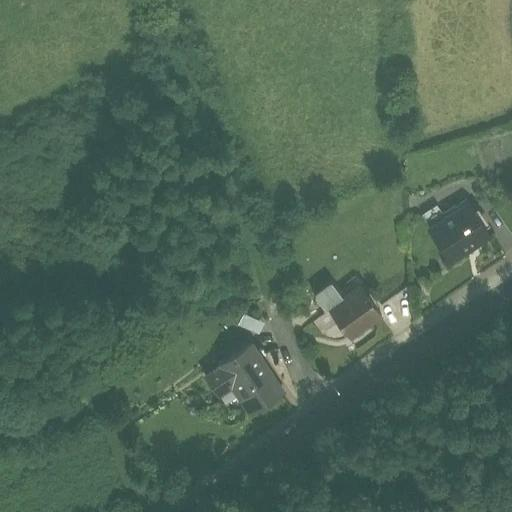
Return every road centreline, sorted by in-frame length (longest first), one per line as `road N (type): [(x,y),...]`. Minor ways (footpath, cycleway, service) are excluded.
road 1 (residential): [(194,511),(511,307)]
road 2 (track): [(165,0),(174,46),(274,322)]
